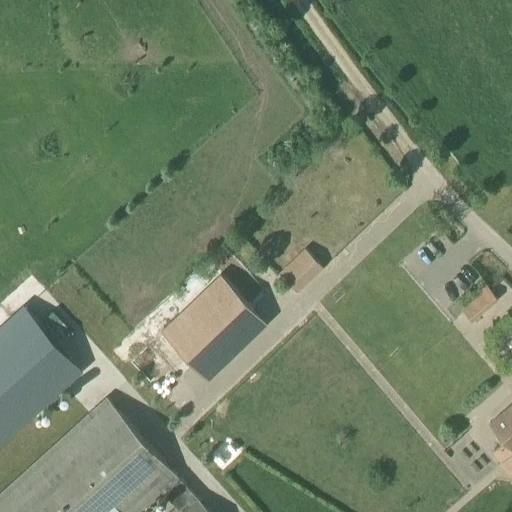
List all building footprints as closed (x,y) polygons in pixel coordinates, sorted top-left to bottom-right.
[(440,227),(404,261),(406,263),(416,253),(421,259),(426,255),(433,262),(454,242),(440,227)] [(307,244),(282,267),(302,289),(327,266),(307,244)] [(211,376),(272,319),(224,269),(164,326),(211,376)] [(498,297),(486,283),(460,306),(472,320),(498,297)] [(28,310),(0,335),(0,444),(83,372),(28,310)] [(212,511),(107,394),(0,490),(0,511),(212,511)] [(511,402),(490,421),(506,439),(493,450),(503,461),(504,461),(502,458),(511,448),(511,402)]
